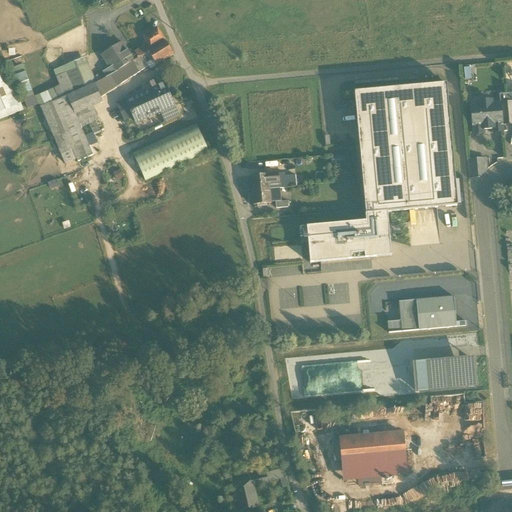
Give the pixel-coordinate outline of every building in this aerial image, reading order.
[(143,37),(148,45),(151,51),(165,42),(157,29),(143,37)] [(173,55),(165,42),(151,51),(148,53),(152,59),(154,63),(156,66),(173,55)] [(148,53),(151,51),(148,45),(135,53),(130,56),(122,43),(101,56),(110,69),(103,73),(106,79),(114,74),(132,63),(148,53)] [(132,63),(139,73),(148,67),(146,63),(152,59),(148,53),(132,63)] [(66,74),(87,65),(85,59),(56,71),(58,77),(60,86),(53,89),(34,97),(24,101),(27,109),(38,105),(43,107),(52,103),(74,94),(66,74)] [(94,85),(100,98),(139,73),(132,63),(114,74),(106,79),(95,84),(94,85)] [(12,77),(13,77),(26,73),(23,65),(10,70),(12,77)] [(66,74),(74,94),(94,85),(95,84),(87,65),(66,74)] [(0,68),(0,112),(16,106),(12,96),(0,69),(0,68)] [(17,89),(20,88),(30,84),(26,73),(13,77),(17,89)] [(142,87),(144,93),(165,83),(162,77),(142,87)] [(133,118),(136,124),(160,113),(159,112),(175,105),(165,83),(144,93),(126,101),(133,118)] [(20,88),(24,101),(34,97),(30,84),(20,88)] [(89,147),(85,138),(75,114),(93,107),(102,103),(100,98),(94,85),(74,94),(52,103),(72,150),(76,160),(78,162),(93,156),(89,147)] [(446,85),(354,93),(365,214),(388,213),(457,207),(446,85)] [(511,93),(499,95),(500,104),(509,104),(511,103),(511,93)] [(16,106),(0,112),(0,119),(23,111),(16,95),(12,96),(16,106)] [(133,118),(126,101),(118,104),(125,121),(133,118)] [(471,107),(474,135),(483,134),(482,129),(492,128),(493,133),(502,132),(502,122),(500,104),(492,105),(491,102),(479,103),(479,106),(471,107)] [(61,155),(72,150),(52,103),(43,107),(40,108),(61,155)] [(500,104),(502,122),(510,122),(509,104),(500,104)] [(160,113),(164,123),(179,116),(175,105),(159,112),(160,113)] [(101,124),(93,107),(75,114),(85,138),(93,135),(100,132),(97,126),(101,124)] [(139,131),(149,128),(147,122),(137,125),(139,131)] [(132,154),(145,181),(208,152),(195,124),(132,154)] [(93,135),(85,138),(89,147),(97,144),(93,135)] [(72,150),(61,155),(65,164),(76,160),(72,150)] [(468,161),(469,179),(478,178),(486,172),(484,160),(468,161)] [(121,170),(113,174),(116,180),(124,177),(121,170)] [(270,184),(270,190),(280,189),(299,187),(297,174),(283,175),(283,173),(279,174),(279,176),(279,183),(270,184)] [(251,176),(253,191),(270,190),(270,184),(279,183),(279,176),(279,174),(269,175),(251,176)] [(48,183),(50,190),(59,186),(57,180),(48,183)] [(280,189),(270,190),(271,203),(277,202),(282,202),(280,189)] [(271,204),(271,203),(270,190),(253,191),(254,206),(271,204)] [(277,202),(278,210),(289,209),(289,201),(282,202),(277,202)] [(371,258),(390,246),(388,213),(365,214),(366,222),(307,227),(310,264),(352,260),(351,255),(364,254),(365,259),(371,258)] [(390,246),(371,258),(391,256),(390,246)] [(387,323),(388,334),(456,328),(456,323),(454,298),(399,303),(400,322),(387,323)] [(414,367),(416,392),(476,386),(474,362),(414,367)] [(341,465),(343,481),(359,480),(381,478),(392,477),(405,476),(401,435),(341,440),(343,465),(341,465)] [(284,469),(265,474),(268,483),(268,485),(287,480),(284,469)] [(253,487),(268,483),(265,474),(251,477),(253,487)] [(232,481),(234,492),(253,487),(251,477),(232,481)] [(392,477),(381,478),(381,485),(393,485),(392,477)] [(381,478),(359,480),(360,487),(381,485),(381,478)] [(259,508),(253,487),(234,492),(239,511),(252,508),(252,509),(259,508)]
